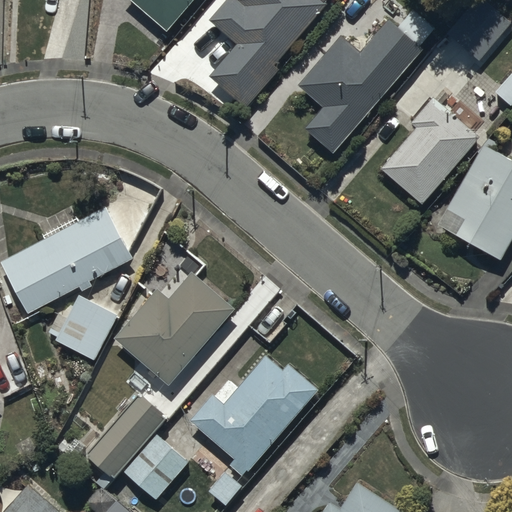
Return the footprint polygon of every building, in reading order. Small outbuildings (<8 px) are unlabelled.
[(127,0),(168,37),(201,0),(127,0)] [(239,50),(210,83),(245,113),(286,66),(283,63),(328,11),(327,9),(334,0),(242,0),(240,3),(236,0),(233,0),(211,26),(239,50)] [(354,0),(370,14),(381,0),(354,0)] [(511,25),(482,0),(478,0),(448,35),(481,64),(511,28),(511,25)] [(332,154),(425,47),(389,16),(362,48),(344,32),(298,85),(322,106),(302,129),(332,154)] [(511,67),(495,87),(511,101),(511,67)] [(414,134),(382,172),(424,208),(480,142),(434,103),(410,131),(414,134)] [(503,266),(511,249),(511,165),(484,150),(438,232),(503,266)] [(108,211),(1,265),(28,319),(80,292),(82,296),(93,290),(91,286),(135,264),(108,211)] [(158,293),(115,343),(170,391),(237,313),(194,276),(171,303),(158,293)] [(119,320),(81,301),(58,347),(96,366),(119,320)] [(235,463),(230,468),(244,480),(248,475),(251,478),(321,395),(290,368),(284,375),(266,359),(240,392),(229,383),(192,425),(235,463)] [(168,418),(140,394),(86,457),(104,473),(96,482),(106,491),(168,418)] [(192,466),(159,437),(124,478),(157,506),(192,466)] [(224,468),(209,486),(226,501),(241,483),(224,468)] [(340,511),(331,506),(327,511),(397,511),(359,486),(341,511),(340,511)] [(55,511),(28,488),(7,511),(55,511)]
